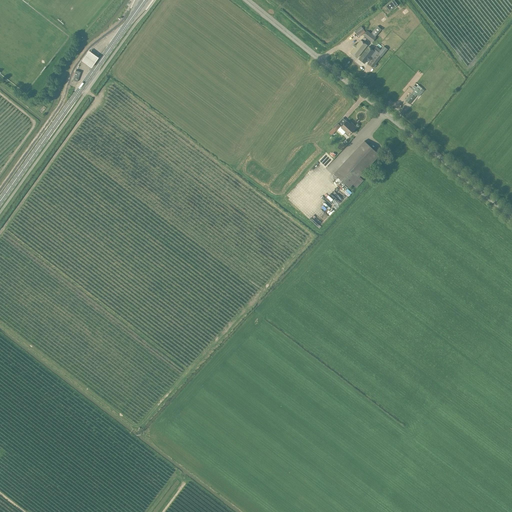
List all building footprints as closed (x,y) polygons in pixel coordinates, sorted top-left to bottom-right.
[(398,5),(394,0),(386,6),(390,11),(398,5)] [(364,30),(361,26),(354,31),(358,35),(359,37),(365,32),(364,30)] [(382,29),(378,26),(371,33),(375,37),(382,29)] [(376,37),(367,31),(363,36),(372,42),(374,40),(376,37)] [(358,58),(368,45),(361,39),(351,52),(358,58)] [(375,51),(369,46),(359,59),(366,64),(375,51)] [(381,50),(376,47),(374,49),(379,52),(378,54),(377,53),(369,64),(373,68),(382,57),(386,51),(387,50),(384,47),(383,49),(382,48),(381,50)] [(98,57),(89,51),(83,60),(92,66),(98,57)] [(81,72),(75,70),(72,80),(77,82),(81,72)] [(419,97),(423,92),(414,85),(411,89),(413,91),(405,101),(410,104),(417,95),(419,97)] [(350,124),(347,121),(341,127),(346,131),(344,133),(348,136),(349,135),(356,127),(351,123),(350,124)] [(337,122),(333,127),(333,128),(336,130),(337,131),(341,126),(337,122)] [(380,155),(364,141),(334,173),(350,188),(353,184),(356,188),(364,180),(360,177),(380,155)] [(329,198),(326,201),(335,210),(338,207),(329,198)]
